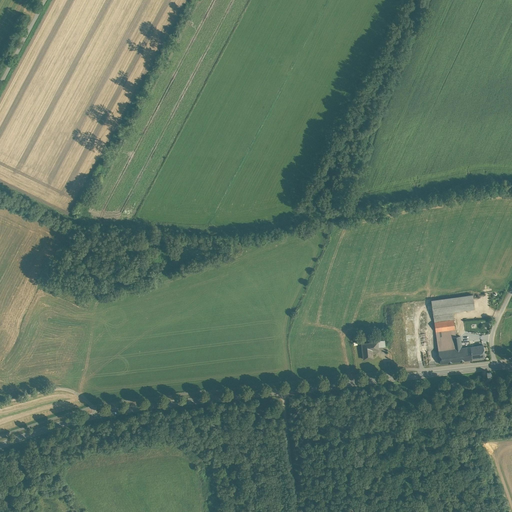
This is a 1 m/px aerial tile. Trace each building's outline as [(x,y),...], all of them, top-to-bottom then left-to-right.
[(473,295),(431,300),(433,315),(452,312),(475,309),(473,295)] [(452,312),(433,315),(434,322),(454,320),(452,312)] [(454,320),(434,322),(440,364),(468,360),(466,347),(462,348),(460,336),(456,337),(454,320)] [(414,331),(402,331),(403,358),(407,358),(407,363),(414,363),(414,331)] [(377,342),(362,344),(363,359),(373,358),(372,353),(371,354),(371,348),(378,347),(377,342)] [(483,345),(466,347),(468,360),(485,358),(483,345)]
